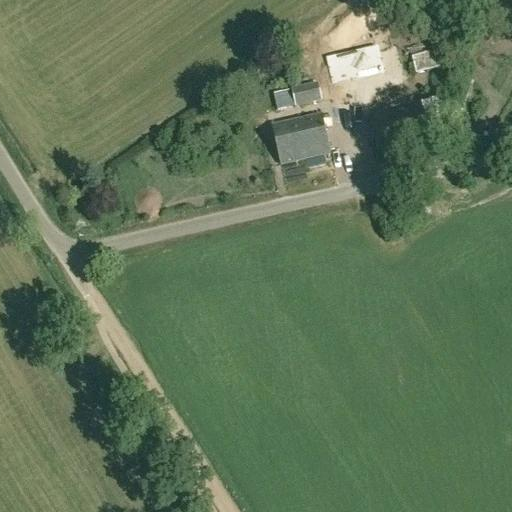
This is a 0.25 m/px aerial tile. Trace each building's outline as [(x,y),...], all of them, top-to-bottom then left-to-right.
[(330,57),(333,83),(378,72),(373,47),(330,57)] [(412,78),(410,65),(381,71),(384,84),(412,78)] [(296,108),(322,102),(318,84),(292,90),(296,108)] [(278,112),(286,110),(282,93),(274,95),(278,112)] [(445,144),(435,102),(422,105),(422,104),(370,116),(380,160),(445,144)] [(283,166),(331,155),(322,116),(273,127),(283,166)]
